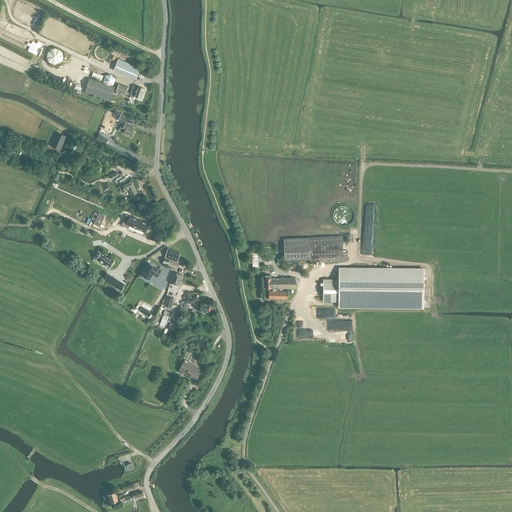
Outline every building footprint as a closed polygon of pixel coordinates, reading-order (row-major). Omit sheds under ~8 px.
[(27,44),(30,46),(28,50),(38,55),(43,42),(38,40),(37,42),(32,40),(31,43),(28,42),(27,44)] [(62,58),(62,56),(62,55),(61,54),(61,53),(60,52),(59,51),(58,50),(56,50),(55,50),(54,50),(53,50),(51,51),(50,52),(50,53),(49,54),(49,55),(49,56),(49,58),(49,59),(50,60),(51,61),(52,62),(53,63),(54,63),(55,63),(57,63),(58,62),(59,62),(60,61),(61,60),(61,59),(62,58)] [(118,59),(114,70),(136,79),(140,68),(118,59)] [(93,72),(92,78),(102,80),(104,74),(93,72)] [(91,79),(86,92),(111,101),(116,87),(91,79)] [(120,84),(117,92),(127,95),(130,87),(120,84)] [(134,85),(130,95),(141,99),(145,88),(138,86),(137,87),(134,85)] [(129,117),(124,114),(121,113),(120,116),(118,120),(125,123),(124,125),(123,125),(121,128),(123,128),(123,129),(125,130),(124,133),(131,136),(132,133),(131,132),(133,127),(126,123),(129,117)] [(57,131),(51,145),(61,150),(67,135),(57,131)] [(106,143),(108,139),(100,133),(97,138),(106,143)] [(122,185),(126,191),(129,190),(132,196),(137,193),(134,186),(131,180),(127,182),(125,179),(124,176),(122,177),(120,174),(115,177),(117,180),(119,179),(120,182),(123,180),(125,184),(122,185)] [(128,221),(126,224),(129,225),(133,227),(133,228),(134,227),(136,228),(136,229),(136,228),(144,232),(145,230),(146,229),(145,228),(148,223),(130,216),(127,221),(128,221)] [(311,262),(338,261),(347,261),(346,253),(343,253),(342,236),(284,238),(285,260),(310,259),(310,262),(311,262)] [(168,248),(163,263),(175,268),(181,252),(168,248)] [(101,252),(96,259),(104,264),(103,265),(105,267),(106,266),(109,268),(114,260),(101,252)] [(149,263),(141,274),(149,279),(152,274),(157,277),(161,271),(149,263)] [(423,268),(339,268),(339,279),(324,279),(323,288),(322,290),(322,292),(322,294),(322,296),(323,298),(325,300),(327,301),(327,302),(339,302),(339,307),(423,307),(423,268)] [(183,275),(173,272),(170,282),(179,285),(183,275)] [(107,273),(103,278),(121,290),(124,284),(107,273)] [(295,288),(295,278),(276,278),(271,278),(271,275),(265,275),(265,278),(265,289),(271,289),(271,288),(276,288),(276,291),(269,291),(269,299),(287,299),(287,291),(278,291),(278,289),(295,288)] [(167,303),(166,305),(168,305),(168,306),(172,308),(175,300),(169,298),(167,303)] [(210,304),(199,304),(198,311),(209,312),(210,304)] [(165,310),(160,325),(165,327),(170,312),(165,310)] [(327,343),(354,343),(354,332),(327,332),(327,343)] [(184,360),(182,364),(184,365),(180,371),(189,376),(190,375),(197,379),(200,373),(195,370),(197,367),(184,360)] [(146,497),(144,491),(137,493),(136,492),(135,492),(135,494),(134,494),(136,500),(146,497)] [(116,492),(108,495),(111,503),(118,500),(116,492)] [(124,497),(124,499),(120,500),(121,504),(132,501),(130,495),(124,497)]
